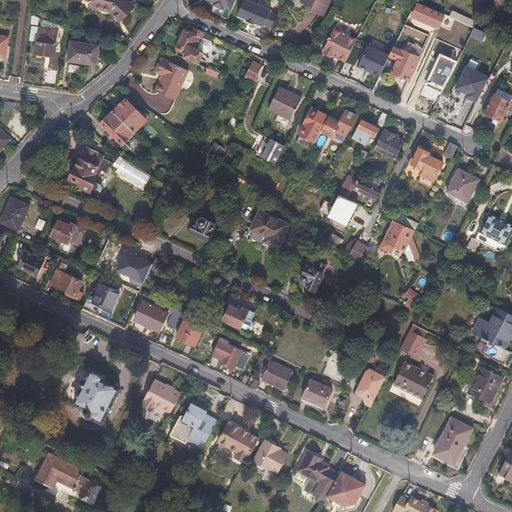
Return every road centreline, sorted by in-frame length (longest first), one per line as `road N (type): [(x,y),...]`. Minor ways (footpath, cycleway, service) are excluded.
road 1 (residential): [(465,492),(0,277)]
road 2 (residential): [(169,6),(471,143)]
road 3 (residential): [(7,173),(305,310)]
road 4 (residential): [(169,6),(121,66),(73,104)]
